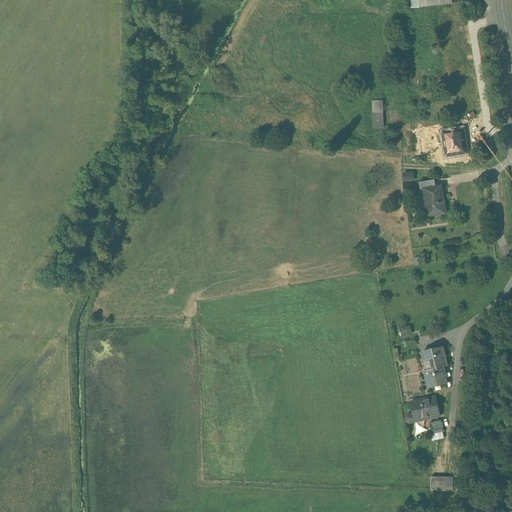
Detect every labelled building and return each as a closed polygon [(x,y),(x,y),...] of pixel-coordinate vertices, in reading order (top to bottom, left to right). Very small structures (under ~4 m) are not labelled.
[(438,7),(452,5),(451,0),(419,0),(420,8),(438,7)] [(455,12),(452,5),(438,7),(441,27),(457,24),(455,12)] [(446,38),(437,39),(439,56),(449,54),(446,38)] [(462,115),(481,111),(473,65),(454,69),(456,80),(457,87),(462,115)] [(372,130),(383,130),(382,103),(372,103),(372,130)] [(428,217),(446,214),(441,186),(436,187),(435,180),(419,183),(420,191),(423,190),(428,217)] [(412,326),(401,326),(401,335),(413,334),(412,326)] [(425,371),(429,389),(447,385),(443,368),(447,367),(442,348),(425,352),(429,370),(425,371)] [(415,422),(439,416),(435,397),(410,403),(413,414),(415,422)] [(409,423),(415,422),(413,414),(408,416),(406,418),(407,422),(409,423)] [(433,434),(444,432),(442,420),(430,423),(433,434)] [(430,491),(452,492),(453,477),(431,476),(430,491)]
